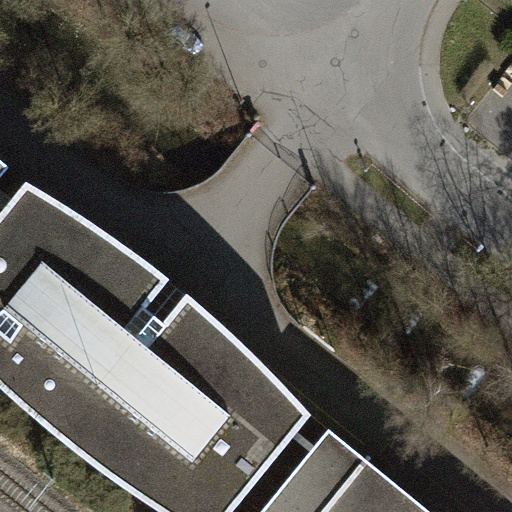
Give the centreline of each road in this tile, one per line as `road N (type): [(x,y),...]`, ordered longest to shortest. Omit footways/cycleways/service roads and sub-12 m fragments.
road 1 (residential): [(511,235),(339,94),(414,0)]
road 2 (unknown): [(196,270),(0,112)]
road 3 (track): [(152,0),(310,128)]
